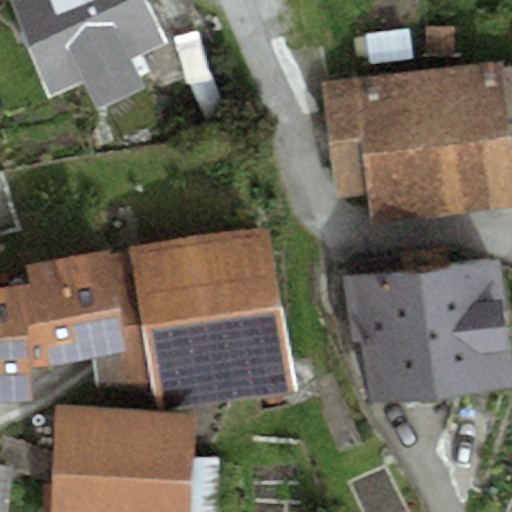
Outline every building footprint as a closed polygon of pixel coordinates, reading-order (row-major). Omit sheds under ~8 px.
[(157,0),(17,0),(53,82),(89,66),(98,88),(145,66),(134,41),(170,25),(157,0)] [(501,51),(323,78),(338,189),(368,187),(375,215),(511,196),(511,61),(502,62),(501,51)] [(6,156),(0,158),(0,236),(28,226),(6,156)] [(266,209),(111,243),(127,332),(93,339),(102,385),(154,384),(156,397),(296,375),(266,209)] [(29,266),(0,271),(0,389),(31,388),(31,352),(93,339),(127,332),(111,243),(109,232),(25,252),(29,266)] [(511,347),(501,246),(342,266),(350,335),(363,335),(370,392),(511,370),(511,347)] [(195,402),(56,403),(50,511),(221,511),(217,452),(193,453),(195,402)] [(0,462),(0,511),(6,511),(9,464),(0,462)]
